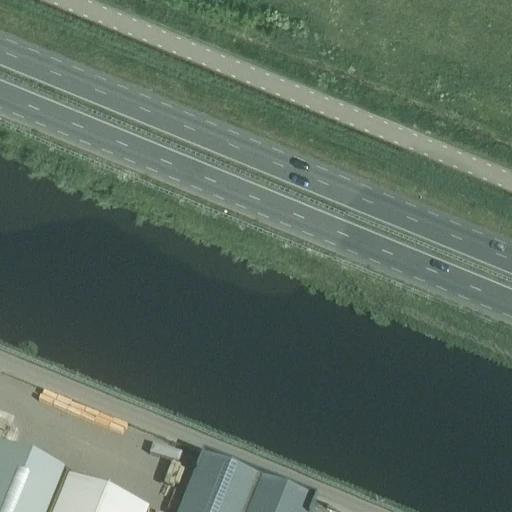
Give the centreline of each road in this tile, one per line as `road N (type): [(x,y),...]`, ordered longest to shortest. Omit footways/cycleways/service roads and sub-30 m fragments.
road 1 (trunk): [(511,255),(0,46)]
road 2 (trunk): [(0,96),(511,304)]
road 3 (unclassified): [(64,0),(511,183)]
road 4 (unclassified): [(361,511),(0,362)]
